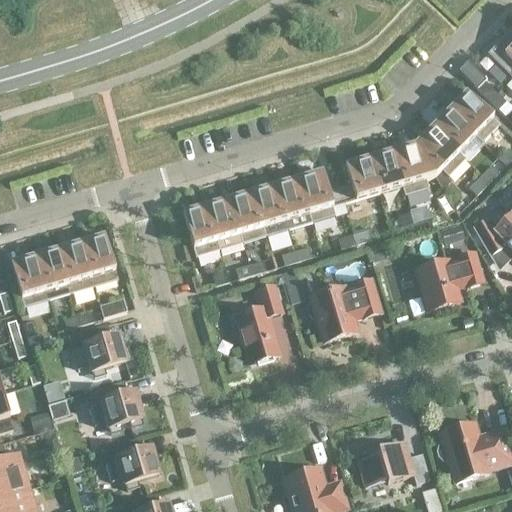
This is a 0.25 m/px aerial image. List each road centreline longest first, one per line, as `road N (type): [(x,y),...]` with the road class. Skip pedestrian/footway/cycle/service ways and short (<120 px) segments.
road 1 (residential): [(135,194),(390,120),(511,4)]
road 2 (residential): [(213,449),(511,362)]
road 3 (residential): [(213,449),(135,194)]
road 4 (tertiary): [(0,83),(147,34),(215,0)]
road 5 (residential): [(0,233),(135,194)]
